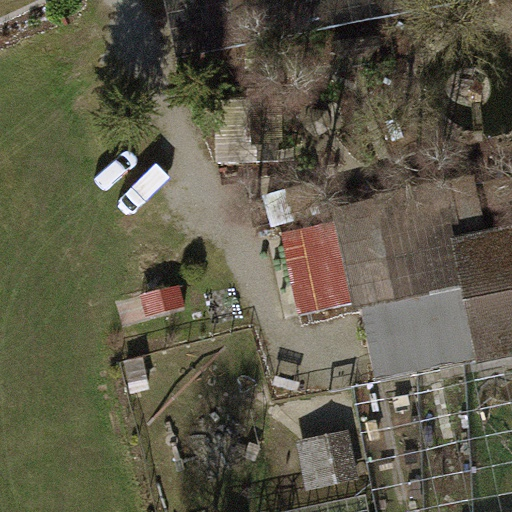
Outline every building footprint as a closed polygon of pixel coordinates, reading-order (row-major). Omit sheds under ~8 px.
[(479,172),(330,207),(333,221),(352,301),(354,310),(362,308),(457,286),(475,363),(511,354),(511,222),(491,227),(479,172)] [(352,301),(333,221),(284,233),(302,312),(352,301)] [(475,363),(457,286),(362,308),(379,385),(475,363)] [(199,336),(191,306),(114,325),(122,356),(199,336)] [(350,430),(297,440),(307,490),(359,480),(350,430)]
